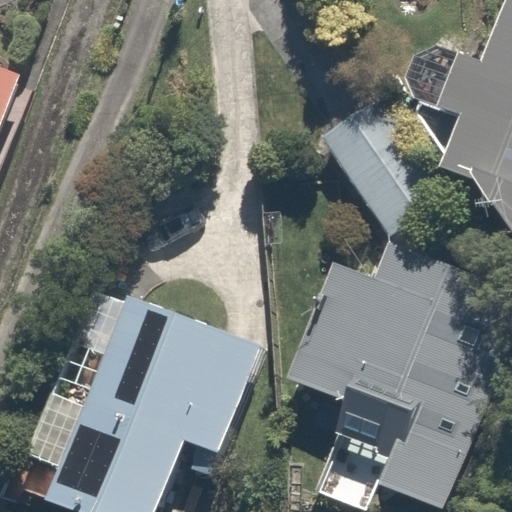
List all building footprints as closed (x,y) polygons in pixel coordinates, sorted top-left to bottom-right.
[(511,8),(488,77),(465,69),(444,129),(482,143),(463,195),(511,212),(511,8)] [(330,44),(296,67),(333,122),(367,99),(330,44)] [(0,164),(29,89),(0,78),(0,164)] [(367,121),(326,151),(398,253),(439,223),(367,121)] [(511,306),(357,244),(296,395),(355,419),(321,502),(345,511),(384,511),(391,497),(428,511),(461,511),(511,387),(511,306)] [(269,359),(107,292),(22,500),(51,511),(178,511),(201,459),(223,469),(269,359)]
